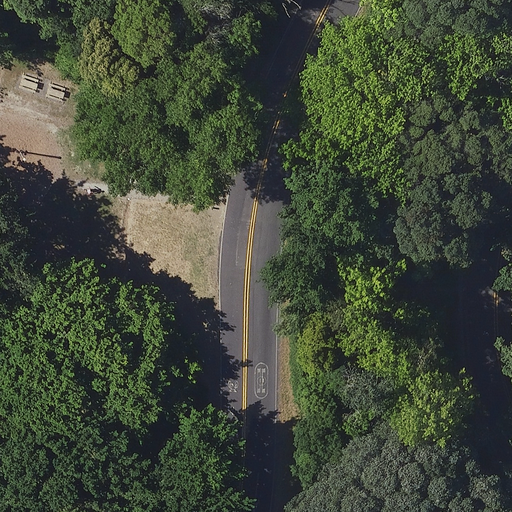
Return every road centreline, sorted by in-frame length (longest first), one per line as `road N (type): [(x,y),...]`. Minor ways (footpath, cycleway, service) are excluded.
road 1 (unclassified): [(344,0),(271,207),(255,511)]
road 2 (unclassified): [(511,446),(482,308),(511,169)]
